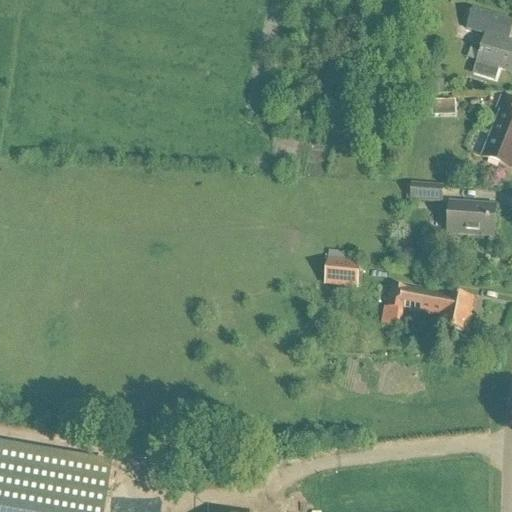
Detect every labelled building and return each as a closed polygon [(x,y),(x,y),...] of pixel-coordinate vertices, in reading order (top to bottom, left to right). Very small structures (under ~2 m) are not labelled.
[(474,13),(467,33),(485,38),(487,39),(479,66),(478,66),(475,74),(496,80),(498,72),(511,76),(511,46),(507,45),(509,38),(511,38),(511,25),(492,19),(474,13)] [(433,84),(433,95),(444,95),(444,85),(433,84)] [(511,104),(501,101),(497,113),(506,116),(502,128),(496,126),(484,160),(511,170),(511,104)] [(411,187),(410,205),(442,207),(444,189),(411,187)] [(450,205),(448,236),(494,239),(496,208),(450,205)] [(396,253),(395,267),(415,268),(416,253),(396,253)] [(328,263),(326,290),(359,293),(362,266),(328,263)] [(388,309),(385,309),(382,326),(385,326),(385,328),(399,330),(402,314),(404,314),(404,312),(420,315),(421,312),(443,316),(440,330),(467,335),(473,302),(445,297),(443,300),(421,296),(421,294),(409,291),(408,293),(391,290),(388,309)] [(0,449),(0,511),(101,511),(109,468),(0,449)]
